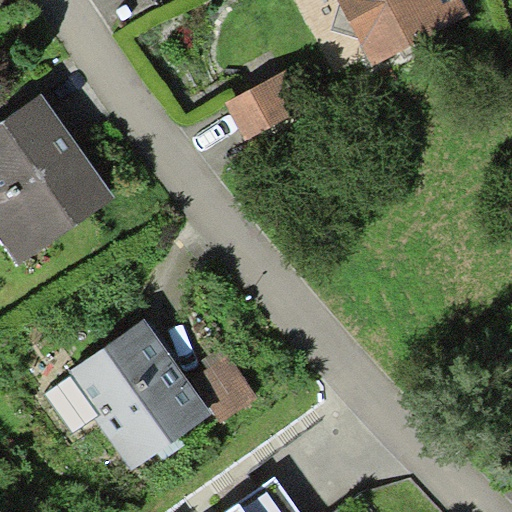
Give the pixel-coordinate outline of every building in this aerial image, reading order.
[(335,0),(370,64),(459,17),(449,0),(335,0)] [(242,139),(295,110),(279,79),(226,108),(242,139)] [(0,197),(29,239),(96,192),(31,101),(0,123),(0,197)] [(132,466),(198,419),(134,329),(39,397),(68,438),(97,417),(132,466)] [(249,398),(228,368),(193,392),(213,422),(249,398)]
